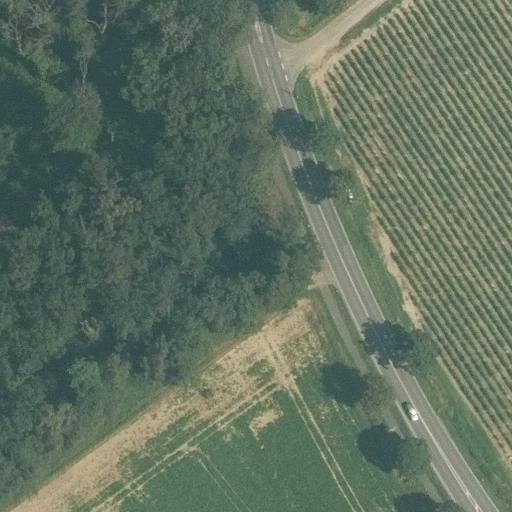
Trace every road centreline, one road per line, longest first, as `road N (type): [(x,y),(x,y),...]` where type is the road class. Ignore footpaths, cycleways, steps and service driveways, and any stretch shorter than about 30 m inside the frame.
road 1 (secondary): [(479,511),(386,363),(292,146),(277,85)]
road 2 (residential): [(382,0),(277,85)]
